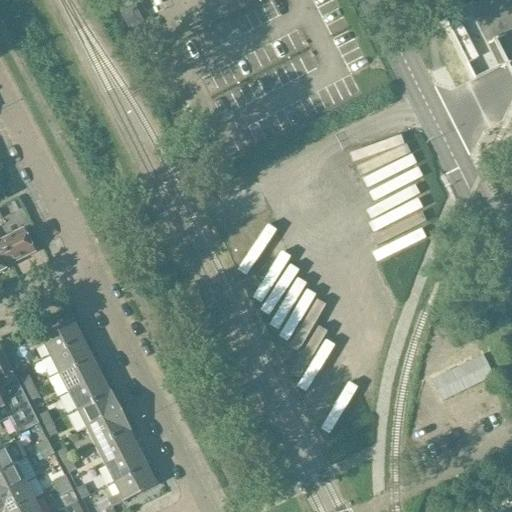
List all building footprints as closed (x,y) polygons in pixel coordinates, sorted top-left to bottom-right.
[(133,6),(120,12),(118,13),(128,32),(142,24),(133,6)] [(457,21),(447,26),(466,64),(476,59),(457,21)] [(22,229),(0,239),(0,246),(10,266),(34,254),(22,229)] [(0,273),(11,268),(10,266),(0,246),(0,273)] [(31,352),(42,347),(48,357),(80,341),(70,322),(27,344),(31,352)] [(80,341),(48,357),(57,375),(89,359),(80,341)] [(0,352),(0,422),(6,419),(15,436),(37,425),(0,352)] [(89,359),(57,375),(66,393),(98,377),(89,359)] [(472,361),(430,382),(440,403),(492,378),(487,369),(486,368),(477,372),(472,361)] [(27,377),(20,380),(25,391),(32,388),(27,377)] [(98,377),(66,393),(75,412),(108,395),(107,394),(98,377)] [(32,388),(25,391),(30,402),(38,398),(32,388)] [(108,395),(75,412),(84,430),(119,412),(109,393),(107,394),(108,395)] [(119,412),(84,430),(93,448),(126,432),(127,433),(129,432),(119,412)] [(45,413),(38,417),(43,428),(51,424),(45,413)] [(56,435),(51,424),(43,428),(49,439),(56,435)] [(126,432),(93,448),(103,466),(135,450),(127,433),(126,432)] [(34,447),(37,454),(48,448),(45,441),(34,447)] [(13,443),(4,447),(0,449),(0,472),(14,466),(22,461),(13,443)] [(48,448),(37,454),(41,460),(52,455),(48,448)] [(64,450),(56,453),(62,464),(69,460),(64,450)] [(135,450),(103,466),(112,485),(145,468),(135,450)] [(69,460),(62,464),(67,475),(75,471),(69,460)] [(0,494),(23,483),(14,466),(0,472),(0,494)] [(145,468),(112,485),(117,495),(106,501),(110,509),(154,487),(145,468)] [(52,482),(56,490),(67,485),(63,477),(52,482)] [(23,483),(0,494),(0,511),(12,511),(32,502),(23,483)] [(67,485),(56,490),(60,498),(71,492),(67,485)] [(82,486),(75,490),(80,501),(88,497),(82,486)] [(12,511),(37,511),(32,502),(12,511)]
